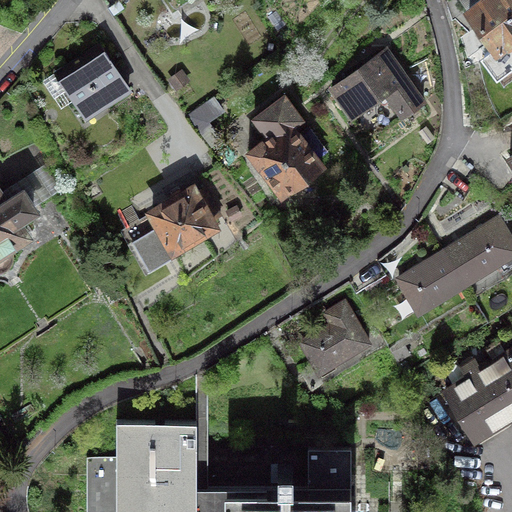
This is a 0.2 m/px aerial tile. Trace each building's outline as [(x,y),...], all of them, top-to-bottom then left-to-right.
[(511,0),(483,0),(461,18),(494,59),(485,66),(505,92),(511,86),(511,82),(510,81),(511,79),(511,0)] [(101,45),(57,74),(85,116),(129,86),(101,45)] [(385,48),(331,87),(352,116),(386,92),(403,115),(424,100),(385,48)] [(284,95),(255,117),(268,134),(248,150),(282,193),(322,163),(292,124),(301,117),(284,95)] [(213,96),(187,114),(212,146),(220,139),(204,119),(222,107),(213,96)] [(22,107),(0,117),(0,150),(1,152),(36,136),(22,107)] [(0,269),(1,270),(5,268),(9,266),(11,261),(12,255),(12,250),(9,246),(27,234),(17,220),(35,208),(33,205),(60,187),(44,163),(0,191),(0,269)] [(192,187),(152,210),(160,224),(133,240),(149,268),(177,252),(174,246),(213,224),(210,219),(219,214),(204,187),(195,192),(192,187)] [(511,234),(499,214),(398,276),(422,316),(511,260),(511,234)] [(348,301),(293,336),(316,373),(371,338),(348,301)] [(468,376),(446,390),(474,436),(511,413),(511,325),(506,329),(507,331),(482,348),(491,363),(481,368),(475,358),(462,366),(468,376)] [(123,455),(87,455),(87,511),(350,511),(350,446),(307,446),(308,483),(289,483),(289,480),(293,480),(293,462),(278,462),(278,480),(281,480),(281,483),(197,483),(197,418),(123,418),(123,455)]
